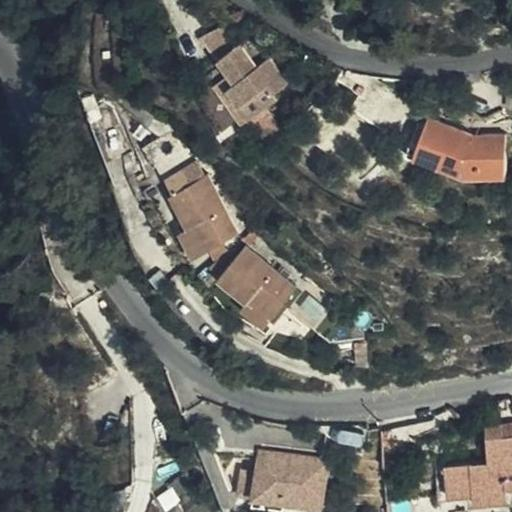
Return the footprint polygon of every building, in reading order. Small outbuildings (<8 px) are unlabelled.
[(204,0),(184,18),(218,57),(226,66),(223,69),(248,99),(261,86),(277,72),(273,66),(280,58),(256,31),(244,41),(208,0),(204,0)] [(226,66),(218,57),(209,65),(243,103),(248,99),(223,69),(226,66)] [(289,84),(277,72),(261,86),(273,98),(289,84)] [(396,125),(453,154),(502,154),(500,109),(468,110),(423,89),(417,103),(408,99),(396,125)] [(174,190),(193,222),(203,216),(216,238),(245,222),(212,167),(174,190)] [(203,216),(193,222),(187,225),(200,248),(216,238),(203,216)] [(222,269),(250,294),(255,289),(280,310),(303,283),(251,237),(222,269)] [(255,289),(250,294),(246,299),(272,320),(280,310),(255,289)] [(491,417),(493,440),(432,449),(435,473),(463,470),(465,480),(498,475),(497,462),(511,460),(511,432),(509,413),(491,417)] [(263,451),(261,478),(260,492),(292,496),(292,500),(328,504),(331,458),(263,451)] [(260,492),(261,478),(247,475),(245,496),(260,497),(260,492)]
